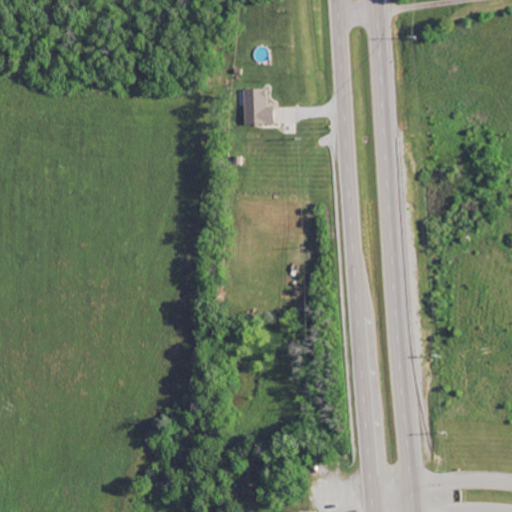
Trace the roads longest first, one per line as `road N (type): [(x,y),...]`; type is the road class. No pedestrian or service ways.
road 1 (trunk): [(411,511),(374,0)]
road 2 (trunk): [(337,0),(373,511)]
